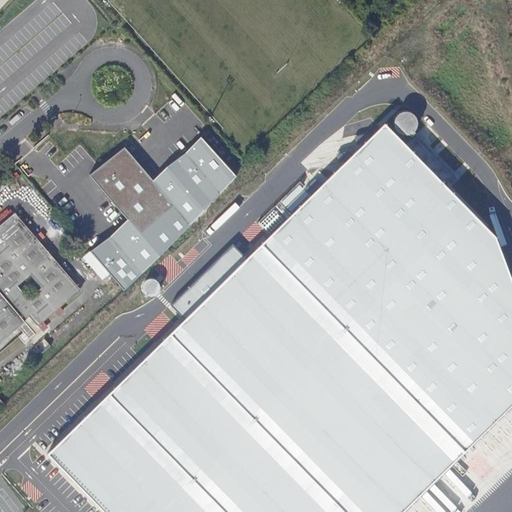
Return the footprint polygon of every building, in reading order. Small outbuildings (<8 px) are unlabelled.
[(404,135),(421,124),(411,108),(394,120),(404,135)] [(511,281),(496,237),(386,125),(304,201),(268,236),(245,258),(233,245),(171,305),(185,319),(46,453),(103,511),(401,511),(511,404),(511,281)] [(201,214),(234,179),(205,142),(154,183),(127,149),(91,178),(129,223),(91,254),(124,291),(168,248),(201,214)] [(268,236),(304,201),(292,189),(256,223),(268,236)] [(0,345),(26,324),(24,321),(30,316),(39,326),(80,291),(15,214),(0,226),(0,345)] [(154,294),(157,291),(158,287),(156,282),(153,279),(149,278),(144,280),(141,283),(140,288),(142,292),(145,295),(150,296),(154,294)] [(36,347),(43,355),(52,347),(45,339),(36,347)] [(19,375),(43,355),(36,347),(13,367),(19,375)]
